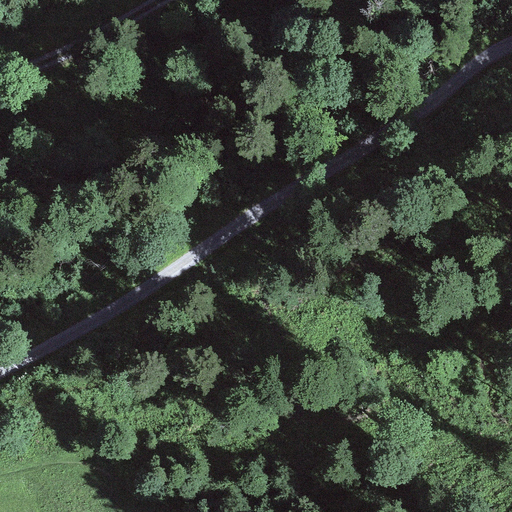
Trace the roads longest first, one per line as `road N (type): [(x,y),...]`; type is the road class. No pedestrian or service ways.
road 1 (track): [(0,371),(127,303),(402,123),(511,40)]
road 2 (track): [(154,0),(0,75)]
